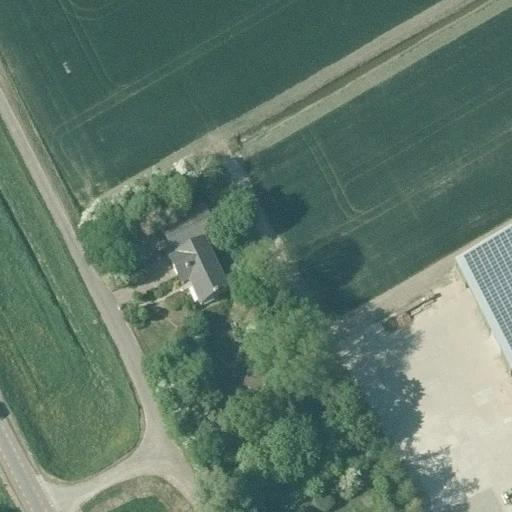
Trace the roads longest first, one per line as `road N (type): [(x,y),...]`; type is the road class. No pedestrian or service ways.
road 1 (unclassified): [(171,448),(0,112)]
road 2 (unclassified): [(44,511),(171,448)]
